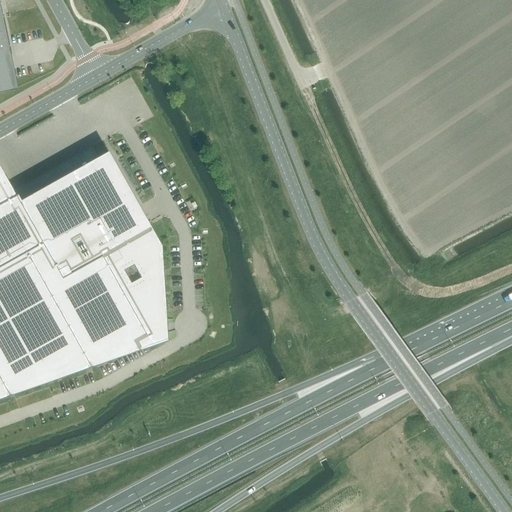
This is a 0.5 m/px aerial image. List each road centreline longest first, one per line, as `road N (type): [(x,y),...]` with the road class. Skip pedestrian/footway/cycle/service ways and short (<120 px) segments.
road 1 (tertiary): [(502,511),(326,267),(222,6)]
road 2 (trunk): [(378,365),(338,371),(0,499)]
road 3 (trunk): [(156,511),(511,328)]
road 4 (trunk): [(217,511),(511,331)]
road 5 (trunk): [(378,365),(100,511)]
road 6 (unknown): [(96,77),(178,254),(179,333)]
road 7 (trunk): [(511,301),(378,365)]
road 8 (tertiary): [(96,77),(222,6)]
